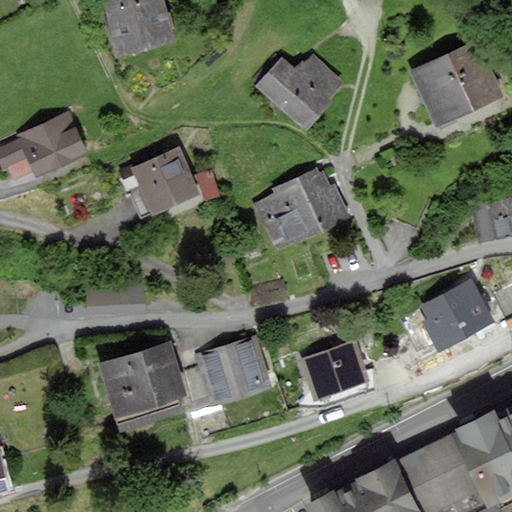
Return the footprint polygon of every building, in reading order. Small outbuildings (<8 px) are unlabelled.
[(161,0),(115,0),(110,2),(124,50),(171,37),(161,0)] [(415,72),(435,122),(504,95),(483,44),(415,72)] [(339,80),(313,55),(296,73),(282,59),(260,83),(305,125),(329,101),(324,96),(339,80)] [(78,112),(0,143),(0,151),(12,182),(93,150),(78,112)] [(180,146),(135,169),(159,215),(205,192),(180,146)] [(259,194),(283,247),(344,220),(319,167),(259,194)] [(511,200),(475,207),(481,238),(511,232),(511,200)] [(426,320),(439,346),(492,320),(472,281),(424,305),(431,318),(426,320)] [(148,284),(83,285),(83,309),(148,308),(148,284)] [(511,284),(496,293),(507,315),(511,312),(511,284)] [(166,341),(100,365),(119,417),(185,393),(166,341)] [(208,357),(222,404),(273,388),(258,341),(208,357)] [(304,357),(316,397),(369,381),(357,341),(304,357)] [(400,462),(398,459),(308,504),(311,511),(482,511),(488,509),(511,497),(511,412),(499,420),(494,411),(458,429),(460,432),(400,462)]
